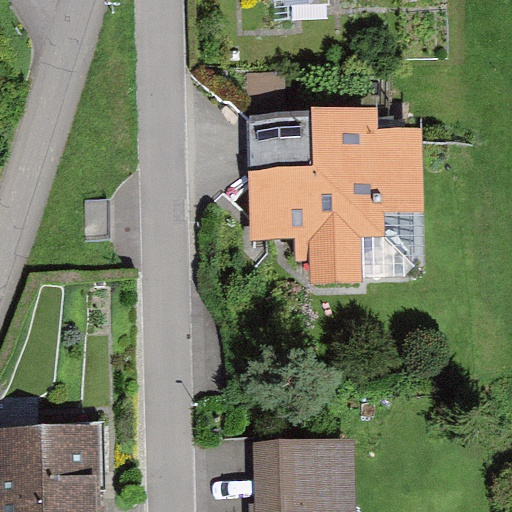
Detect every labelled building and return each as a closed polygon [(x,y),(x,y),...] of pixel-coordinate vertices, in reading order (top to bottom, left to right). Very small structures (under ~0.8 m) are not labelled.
[(249,73),(250,112),(278,111),(276,72),(249,73)] [(278,111),(250,112),(254,237),(295,236),(295,261),(310,260),(311,284),(368,282),(366,237),(391,236),(390,212),(428,211),(425,122),(383,123),(382,102),(315,104),(316,110),(278,111)] [(112,241),(112,198),(86,198),(86,241),(112,241)] [(387,405),(361,405),(362,445),(388,444),(387,405)] [(106,511),(103,423),(0,427),(0,511),(106,511)] [(358,511),(355,434),(253,438),(256,511),(358,511)]
